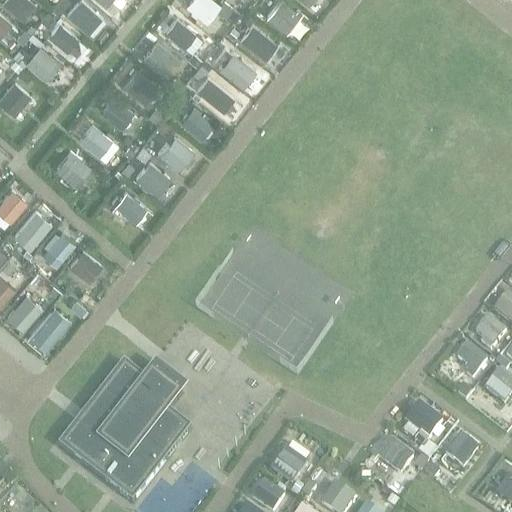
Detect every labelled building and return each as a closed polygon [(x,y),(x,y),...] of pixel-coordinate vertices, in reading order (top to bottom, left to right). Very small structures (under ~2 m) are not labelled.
[(36,5),(29,0),(5,0),(2,4),(22,21),(36,5)] [(102,18),(80,0),(79,0),(66,16),(88,35),(102,18)] [(221,6),(212,0),(190,0),(185,7),(192,12),(190,14),(196,18),(197,16),(207,24),(221,6)] [(286,34),(302,13),(297,10),(295,13),(280,1),(266,18),(286,34)] [(232,24),(240,14),(232,8),(224,18),(232,24)] [(0,38),(12,25),(0,14),(0,38)] [(184,49),(196,34),(176,18),(165,33),(184,49)] [(81,37),(62,20),(48,37),(67,53),(81,37)] [(277,45),(252,26),(240,41),(265,61),(277,45)] [(163,74),(176,58),(157,42),(144,59),(163,74)] [(60,64),(39,47),(25,64),(45,81),(60,64)] [(210,66),(218,57),(212,52),(204,61),(210,66)] [(256,72),(232,53),(219,70),(243,89),(256,72)] [(187,77),(193,69),(186,63),(179,72),(187,77)] [(199,81),(208,71),(200,65),(192,75),(199,81)] [(160,88),(136,68),(121,87),(145,106),(160,88)] [(234,99),(207,78),(196,91),(223,113),(234,99)] [(31,97),(14,83),(0,99),(0,104),(14,116),(31,97)] [(133,114),(123,105),(121,108),(111,101),(102,112),(110,118),(108,120),(114,125),(116,123),(122,128),(133,114)] [(154,123),(161,114),(154,108),(147,117),(154,123)] [(213,125),(193,108),(181,122),(201,139),(213,125)] [(161,135),(170,124),(163,118),(154,129),(161,135)] [(98,157),(112,141),(92,125),(79,141),(98,157)] [(133,148),(140,139),(134,134),(127,143),(133,148)] [(177,172),(193,152),(175,138),(170,147),(166,144),(157,155),(177,172)] [(128,160),(135,153),(128,147),(121,154),(128,160)] [(75,186),(90,168),(70,151),(55,170),(75,186)] [(156,196),(170,178),(149,162),(135,179),(156,196)] [(125,178),(134,169),(127,163),(119,171),(125,178)] [(0,214),(10,223),(27,203),(11,190),(0,202),(0,214)] [(147,208),(125,193),(120,200),(116,197),(111,203),(114,206),(113,208),(136,224),(147,208)] [(36,211),(14,238),(29,252),(52,224),(36,211)] [(61,261),(75,245),(61,233),(55,240),(51,237),(43,246),(61,261)] [(103,267),(83,250),(70,267),(89,283),(103,267)] [(0,269),(7,275),(14,265),(7,259),(0,267),(0,269)] [(45,283),(37,274),(30,281),(39,289),(45,283)] [(0,309),(16,291),(0,276),(0,309)] [(511,295),(507,292),(493,310),(511,325),(511,295)] [(23,331),(43,309),(26,294),(7,317),(23,331)] [(80,315),(85,308),(75,300),(70,307),(80,315)] [(46,350),(66,327),(50,313),(30,337),(46,350)] [(505,332),(487,318),(475,333),(483,339),(480,343),(490,351),(505,332)] [(467,343),(456,357),(476,374),(487,360),(467,343)] [(153,371),(146,381),(123,363),(85,413),(87,415),(81,423),(78,421),(59,446),(75,458),(81,463),(110,486),(117,491),(133,503),(176,449),(180,442),(191,428),(169,411),(182,394),(174,387),(161,377),(153,371)] [(511,379),(500,369),(484,390),(503,406),(511,394),(511,379)] [(429,441),(444,421),(419,402),(404,422),(407,425),(403,432),(416,442),(422,436),(429,441)] [(478,449),(461,436),(444,457),(463,470),(478,449)] [(414,458),(390,440),(377,457),(401,475),(414,458)] [(291,487),(307,464),(285,449),(269,471),(291,487)] [(419,470),(427,461),(419,455),(412,464),(419,470)] [(434,478),(440,469),(429,462),(423,470),(434,478)] [(511,507),(511,477),(509,476),(495,496),(511,507)] [(263,482),(251,500),(268,511),(272,511),(283,495),(263,482)] [(298,496),(302,489),(294,484),(289,490),(298,496)] [(345,511),(355,497),(335,484),(320,505),(330,511),(345,511)]
